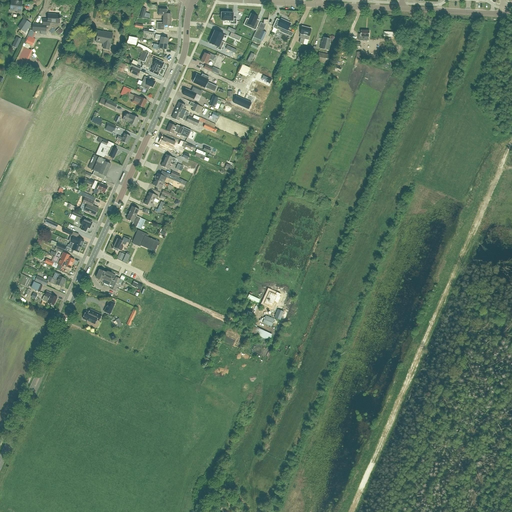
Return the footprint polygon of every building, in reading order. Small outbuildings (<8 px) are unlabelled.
[(15,1),(11,1),(10,8),(10,11),(21,12),(22,2),(18,1),(15,1)] [(163,20),(170,20),(171,14),(167,14),(167,9),(158,9),(158,16),(163,16),(163,20)] [(221,13),(221,21),(230,21),(230,24),(236,24),(236,19),(233,19),(233,13),(221,13)] [(50,26),(50,23),(59,24),(60,15),(53,15),(53,14),(48,14),(48,20),(43,19),(43,25),(32,24),(32,31),(46,32),(46,26),(50,26)] [(251,14),(247,24),(253,27),(252,29),(255,30),(258,25),(255,24),(258,17),(251,14)] [(25,32),(30,24),(24,19),(18,28),(25,32)] [(276,19),(272,28),(279,31),(279,32),(285,35),(290,24),(281,19),(280,21),(276,19)] [(170,26),(170,20),(163,20),(163,23),(157,23),(157,30),(163,30),(163,25),(170,26)] [(308,40),(311,29),(302,27),(300,34),(299,38),(300,38),(299,43),(303,44),(304,39),(308,40)] [(253,37),(262,41),(266,33),(257,29),(253,37)] [(213,30),(210,37),(220,41),(222,37),(224,38),(226,36),(213,30)] [(102,32),(98,31),(96,40),(104,42),(103,49),(109,50),(109,45),(110,45),(112,34),(103,32),(102,32)] [(369,37),(369,31),(361,31),(361,34),(359,34),(358,40),(368,41),(369,37)] [(160,43),(167,44),(168,39),(162,37),(162,36),(156,35),(155,39),(160,40),(160,43)] [(32,47),(35,40),(28,36),(25,43),(32,47)] [(138,38),(129,36),(128,44),(137,46),(138,38)] [(210,37),(208,43),(220,48),(221,46),(218,45),(220,41),(210,37)] [(329,44),(330,40),(323,38),(322,42),(321,42),(319,49),(328,51),(330,44),(329,44)] [(151,57),(147,55),(148,53),(143,50),(139,60),(144,62),(143,64),(151,68),(149,71),(158,75),(161,69),(164,63),(151,57)] [(206,64),(209,58),(213,60),(215,56),(206,52),(205,54),(204,53),(201,62),(206,64)] [(327,64),(329,55),(319,53),(317,62),(327,64)] [(237,73),(245,76),(249,67),(240,64),(237,73)] [(132,68),(130,73),(138,76),(140,71),(132,68)] [(214,92),(217,86),(208,82),(209,80),(208,80),(209,77),(202,74),(201,77),(196,74),(195,76),(194,75),(192,81),(193,81),(192,82),(205,88),(214,92)] [(152,88),(155,82),(148,79),(144,77),(140,86),(148,90),(150,86),(152,88)] [(127,98),(131,90),(124,88),(121,95),(127,98)] [(202,92),(199,91),(193,88),(191,92),(185,89),(182,94),(193,99),(195,94),(200,96),(202,92)] [(141,99),(134,95),(132,99),(133,99),(131,102),(137,105),(143,108),(147,100),(142,98),(141,99)] [(214,107),(217,98),(213,96),(209,105),(214,107)] [(236,96),(233,103),(248,109),(251,103),(236,96)] [(102,98),(99,103),(104,106),(114,110),(117,105),(107,100),(102,98)] [(187,116),(188,116),(189,113),(185,112),(186,109),(184,108),(185,106),(179,103),(175,110),(187,116)] [(197,113),(200,106),(194,104),(191,110),(197,113)] [(199,121),(188,116),(187,116),(175,110),(172,118),(178,121),(179,118),(186,121),(196,126),(199,121)] [(131,116),(126,113),(122,120),(129,123),(135,126),(138,118),(132,115),(131,116)] [(99,126),(101,121),(93,118),(91,122),(99,126)] [(169,123),(166,131),(173,134),(174,132),(180,134),(179,135),(187,138),(191,131),(183,127),(183,128),(177,125),(176,126),(169,123)] [(215,133),(217,129),(205,124),(203,127),(215,133)] [(126,144),(130,136),(124,133),(122,138),(118,136),(116,139),(121,141),(120,141),(126,144)] [(163,136),(160,144),(172,150),(175,145),(179,147),(181,141),(173,138),(172,140),(163,136)] [(104,155),(103,158),(112,161),(113,158),(117,150),(112,148),(111,151),(107,149),(106,152),(104,155)] [(98,157),(94,155),(88,168),(93,170),(93,171),(94,171),(92,175),(101,179),(103,175),(105,176),(111,164),(104,162),(105,160),(99,157),(98,157)] [(166,155),(163,160),(170,163),(171,161),(173,162),(176,163),(178,160),(175,159),(166,155)] [(169,166),(170,163),(163,160),(161,166),(170,170),(171,167),(169,166)] [(155,179),(162,182),(163,180),(165,181),(166,178),(157,174),(155,179)] [(171,175),(169,179),(174,181),(180,184),(182,180),(176,177),(171,175)] [(94,182),(88,179),(86,183),(92,186),(91,188),(94,189),(93,193),(96,194),(98,190),(105,193),(107,187),(103,185),(103,184),(101,183),(100,184),(94,181),(94,182)] [(161,185),(162,182),(155,179),(152,185),(161,189),(163,186),(161,185)] [(146,198),(153,201),(154,199),(156,200),(158,196),(149,192),(146,198)] [(95,216),(98,209),(92,206),(94,201),(85,197),(82,203),(87,205),(84,211),(95,216)] [(152,204),(153,201),(146,198),(144,204),(153,208),(154,205),(152,204)] [(129,213),(136,216),(139,210),(132,206),(129,213)] [(81,219),(82,215),(74,211),(73,210),(71,215),(81,219)] [(140,218),(136,216),(129,213),(126,219),(133,222),(132,225),(136,227),(141,229),(145,220),(140,218)] [(82,225),(80,229),(86,232),(87,228),(89,229),(92,222),(83,218),(81,225),(82,225)] [(158,246),(160,243),(148,237),(148,235),(147,235),(137,230),(132,243),(140,247),(141,245),(154,252),(157,245),(158,246)] [(70,237),(68,241),(71,242),(74,244),(74,243),(81,247),(83,241),(84,241),(73,236),(72,238),(70,237)] [(118,252),(119,250),(121,251),(123,247),(120,245),(121,243),(125,245),(126,242),(128,243),(130,240),(124,237),(122,241),(117,239),(113,247),(114,247),(113,249),(118,252)] [(68,245),(67,247),(71,249),(78,252),(81,247),(74,243),(74,244),(71,242),(69,245),(68,245)] [(59,258),(72,264),(74,260),(69,258),(70,256),(63,253),(61,258),(60,257),(59,258)] [(70,269),(72,264),(59,258),(56,264),(63,267),(64,266),(70,269)] [(111,280),(112,279),(113,280),(115,275),(107,272),(106,273),(99,270),(98,274),(110,279),(111,280)] [(53,278),(64,283),(65,279),(60,277),(61,274),(55,272),(53,278)] [(114,281),(111,280),(110,279),(98,274),(96,278),(99,279),(99,281),(109,285),(111,286),(110,289),(115,291),(118,285),(113,283),(114,281)] [(46,286),(48,281),(37,276),(34,281),(46,286)] [(64,283),(53,278),(52,278),(48,276),(47,280),(50,281),(49,282),(55,285),(56,284),(62,287),(64,283)] [(39,292),(42,286),(33,282),(31,288),(39,292)] [(255,296),(256,293),(257,294),(259,291),(253,288),(250,293),(255,296)] [(264,303),(272,307),(274,302),(278,303),(281,297),(280,296),(281,294),(276,292),(275,294),(269,291),(264,303)] [(52,294),(46,292),(42,300),(53,305),(57,298),(52,295),(52,294)] [(112,310),(113,308),(115,303),(109,300),(107,305),(105,307),(103,312),(110,315),(112,310)] [(126,325),(129,326),(137,309),(134,308),(126,325)] [(101,315),(90,309),(89,313),(86,311),(84,315),(83,315),(83,317),(83,318),(83,319),(94,324),(96,320),(99,321),(101,315)] [(280,320),(283,312),(277,309),(274,318),(280,320)] [(265,316),(264,320),(263,323),(271,326),(272,323),(273,319),(265,316)] [(267,344),(272,335),(253,326),(250,332),(261,337),(260,341),(267,344)]
